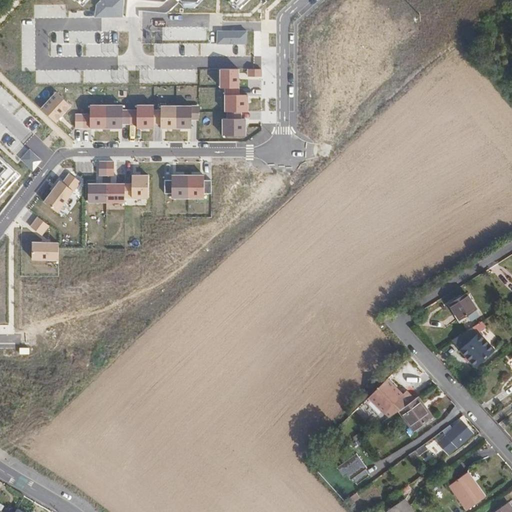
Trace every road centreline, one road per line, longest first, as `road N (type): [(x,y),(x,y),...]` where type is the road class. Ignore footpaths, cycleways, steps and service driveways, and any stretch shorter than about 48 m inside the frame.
road 1 (residential): [(284,26),(283,153),(69,152),(52,162)]
road 2 (residential): [(511,243),(392,320),(511,453)]
road 3 (residential): [(135,25),(41,24),(40,64),(134,63)]
road 4 (residential): [(284,26),(135,25)]
